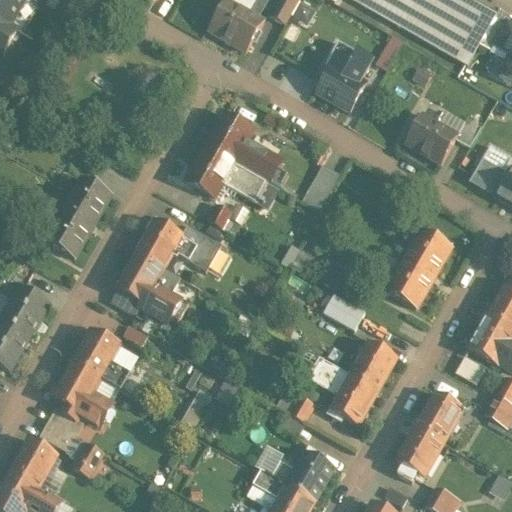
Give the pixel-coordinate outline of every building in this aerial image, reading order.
[(0,0),(0,25),(7,30),(7,28),(23,0),(0,0)] [(227,0),(208,34),(223,43),(223,42),(244,54),(244,55),(245,56),(263,25),(245,15),(253,0),(227,0)] [(299,0),(281,0),(270,20),(284,28),(299,0)] [(495,18),(463,0),(347,0),(405,33),(466,68),(478,47),(481,42),(491,25),(495,20),(495,18)] [(491,25),(481,42),(478,47),(490,54),(496,44),(506,26),(495,20),(491,25)] [(7,30),(0,25),(0,61),(16,33),(7,28),(7,30)] [(511,28),(507,26),(506,26),(496,44),(511,53),(511,28)] [(402,46),(392,40),(375,68),(385,74),(402,46)] [(325,67),(330,70),(331,68),(355,82),(357,77),(362,80),(371,65),(337,46),(325,67)] [(511,56),(506,66),(505,66),(498,77),(511,85),(511,56)] [(355,82),(331,68),(330,70),(315,97),(350,117),(366,88),(355,82)] [(429,80),(417,73),(412,81),(424,88),(429,80)] [(0,88),(0,109),(9,94),(0,88)] [(253,134),(224,118),(205,151),(279,193),(287,178),(278,173),(282,167),(251,149),(250,151),(245,148),(253,134)] [(457,139),(421,118),(404,147),(440,168),(455,143),(458,139),(457,139)] [(466,122),(457,139),(458,139),(455,143),(469,151),(481,130),(466,122)] [(279,193),(205,151),(185,185),(214,202),(222,187),(223,188),(224,186),(227,180),(232,183),(228,191),(255,206),(266,187),(278,194),(279,193)] [(507,178),(483,164),(484,163),(482,163),(469,186),(470,186),(471,184),(495,198),(494,200),(511,210),(511,172),(511,171),(507,178)] [(325,171),(305,206),(319,214),(339,179),(325,171)] [(109,201),(80,184),(61,216),(91,233),(109,201)] [(217,208),(207,225),(228,237),(235,225),(228,222),(231,216),(217,208)] [(91,233),(61,216),(43,249),(72,266),(91,233)] [(181,239),(154,223),(135,257),(163,273),(172,257),(205,276),(221,249),(186,230),(181,239)] [(451,251),(421,234),(404,265),(433,282),(451,251)] [(163,273),(135,257),(115,290),(144,307),(144,306),(154,290),(163,273)] [(433,282),(404,265),(386,295),(416,312),(433,282)] [(511,289),(506,286),(487,320),(511,333),(511,289)] [(49,307),(20,290),(0,325),(29,341),(49,307)] [(175,302),(154,290),(144,306),(165,318),(175,302)] [(511,342),(511,333),(487,320),(468,354),(464,360),(465,361),(469,354),(497,371),(498,369),(511,376),(511,345),(511,342)] [(29,341),(0,325),(0,370),(9,376),(29,341)] [(125,342),(143,348),(147,336),(129,330),(125,342)] [(91,333),(72,366),(101,383),(110,366),(120,349),(91,333)] [(396,362),(368,345),(348,379),(377,396),(396,362)] [(465,361),(464,360),(454,377),(475,389),(485,372),(465,361)] [(348,379),(320,363),(308,383),(337,399),(348,379)] [(101,383),(72,366),(60,387),(59,387),(53,389),(51,394),(52,399),(53,400),(52,401),(64,407),(60,414),(77,424),(79,420),(100,431),(110,414),(89,402),(101,383)] [(129,377),(110,366),(101,383),(119,394),(129,377)] [(197,373),(192,390),(210,395),(214,378),(197,373)] [(377,396),(348,379),(337,399),(329,413),(357,430),(377,396)] [(511,384),(506,381),(495,400),(510,409),(511,406),(511,384)] [(197,392),(180,425),(195,432),(211,399),(197,392)] [(314,409),(285,393),(275,411),(289,418),(289,419),(303,427),(314,409)] [(462,413),(434,397),(415,430),(443,447),(462,413)] [(511,410),(510,409),(495,400),(485,419),(506,431),(511,420),(511,410)] [(60,414),(55,411),(47,425),(75,441),(83,427),(60,414)] [(75,441),(47,425),(38,440),(65,456),(65,457),(75,441)] [(443,447),(415,430),(396,464),(403,468),(397,478),(411,486),(417,476),(424,480),(443,447)] [(75,441),(65,457),(77,464),(72,472),(88,481),(93,473),(91,472),(100,456),(75,441)] [(28,443),(9,476),(38,493),(57,459),(28,443)] [(334,472),(305,455),(294,475),(286,488),(286,489),(314,506),(334,472)] [(294,475),(280,467),(272,481),(286,488),(294,475)] [(272,481),(260,474),(252,488),(278,503),(286,489),(286,488),(272,481)] [(38,493),(9,476),(0,492),(0,511),(57,511),(61,506),(38,493)] [(511,487),(511,485),(498,478),(491,492),(505,500),(511,487)] [(310,511),(314,506),(286,489),(278,503),(275,507),(272,511),(310,511)] [(407,501),(389,491),(384,500),(402,510),(407,501)] [(454,511),(458,505),(435,492),(426,510),(429,511),(454,511)]
